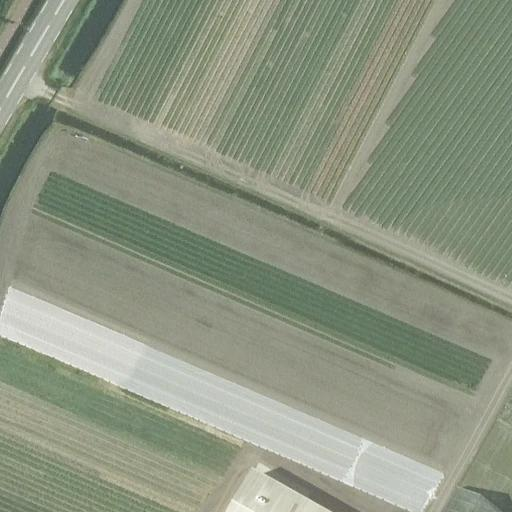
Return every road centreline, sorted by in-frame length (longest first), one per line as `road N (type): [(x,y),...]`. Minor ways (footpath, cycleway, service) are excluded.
road 1 (track): [(22,80),(511,299)]
road 2 (tertiary): [(0,120),(67,0)]
